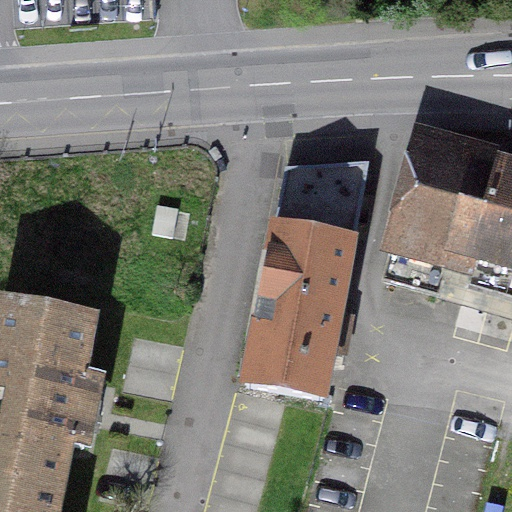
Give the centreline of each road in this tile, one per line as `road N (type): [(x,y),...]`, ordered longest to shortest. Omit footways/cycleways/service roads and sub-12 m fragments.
road 1 (residential): [(173,511),(252,161),(248,88)]
road 2 (tertiary): [(511,72),(248,88)]
road 3 (tertiary): [(248,88),(0,104)]
